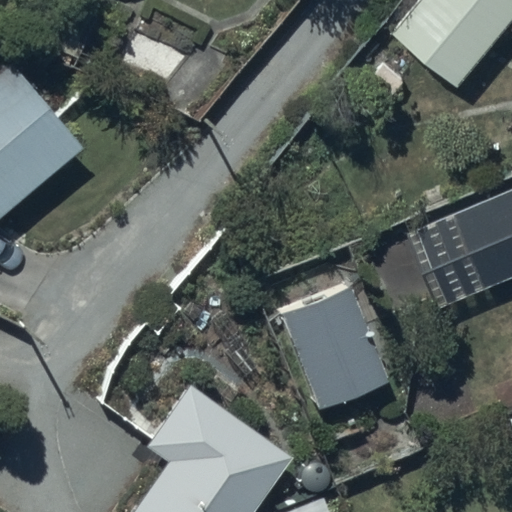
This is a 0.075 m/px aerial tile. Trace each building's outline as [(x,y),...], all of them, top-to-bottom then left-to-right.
[(511,0),(411,0),(392,23),(457,77),(511,10),(511,0)] [(0,197),(74,134),(3,50),(0,52),(0,197)] [(511,180),(408,222),(438,296),(511,266),(511,180)] [(290,297),(275,303),(312,397),(379,371),(339,268),(286,289),(290,297)] [(182,374),(139,434),(160,449),(114,511),(238,511),(285,447),(182,374)]
